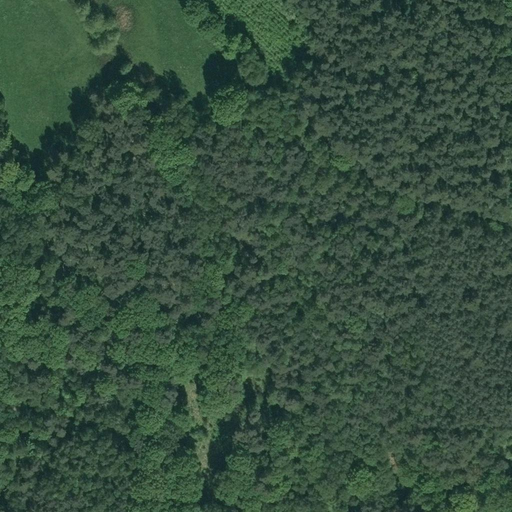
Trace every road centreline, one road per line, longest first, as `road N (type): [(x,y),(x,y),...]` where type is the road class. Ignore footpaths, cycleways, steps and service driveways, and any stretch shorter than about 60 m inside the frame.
road 1 (track): [(287,0),(332,45),(238,128),(511,219)]
road 2 (track): [(0,249),(12,379),(0,454)]
